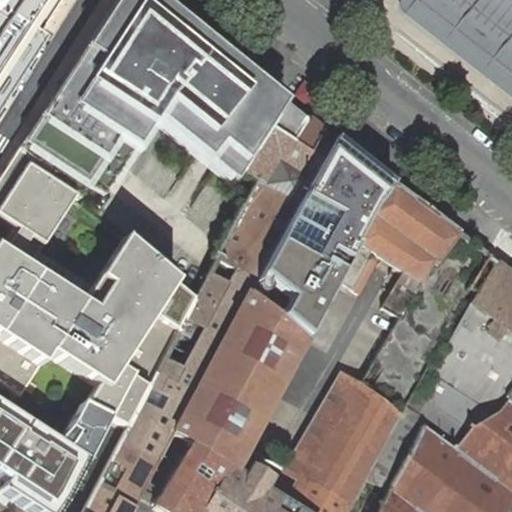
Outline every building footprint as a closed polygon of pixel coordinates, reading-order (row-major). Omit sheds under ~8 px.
[(0,0),(0,87),(57,0),(0,0)] [(258,87),(155,0),(114,0),(17,151),(83,195),(94,178),(101,183),(152,105),(234,167),(241,172),(268,129),(290,143),(306,119),(258,87)] [(511,0),(396,0),(396,2),(396,5),(396,7),(397,10),(399,12),(401,14),(511,100),(511,0)] [(322,131),(306,119),(290,143),(268,129),(241,172),(255,180),(213,261),(252,283),(295,205),(307,183),(332,139),(322,131)] [(393,187),(332,139),(307,183),(295,205),(252,283),(246,295),(303,342),(335,282),(356,248),(393,187)] [(83,195),(17,151),(0,176),(0,384),(15,395),(38,358),(91,393),(84,410),(105,420),(125,430),(192,301),(122,241),(92,283),(38,247),(70,198),(77,203),(83,195)] [(417,205),(393,187),(356,248),(335,282),(351,293),(370,257),(377,260),(379,262),(391,269),(393,271),(400,275),(380,310),(399,320),(432,263),(434,265),(457,235),(455,234),(431,216),(417,205)] [(192,301),(125,430),(82,511),(131,511),(140,497),(175,437),(190,446),(152,508),(158,511),(291,511),(280,505),(264,494),(270,484),(246,471),(240,480),(234,476),(237,471),(233,469),(173,431),(246,295),(252,283),(213,261),(196,294),(192,301)] [(497,416),(506,401),(504,400),(511,388),(511,277),(495,264),(469,306),(450,337),(397,417),(421,430),(452,454),(468,432),(497,416)] [(303,342),(246,295),(173,431),(233,469),(246,446),(303,342)] [(283,468),(279,475),(292,484),(280,505),(291,511),(345,511),(398,418),(397,417),(338,376),(283,468)] [(468,432),(452,454),(511,500),(511,405),(506,401),(497,416),(468,432)] [(0,506),(9,511),(56,511),(59,509),(105,420),(84,410),(50,454),(0,420),(0,506)] [(507,511),(511,505),(511,499),(421,430),(386,493),(411,511),(507,511)] [(411,511),(386,493),(376,511),(411,511)]
